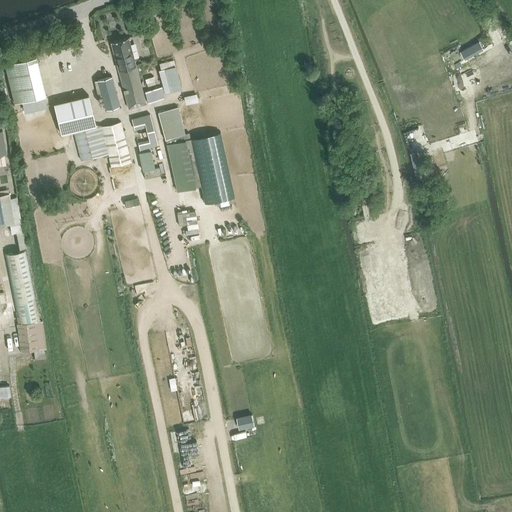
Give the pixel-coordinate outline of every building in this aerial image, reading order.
[(129,108),(146,103),(128,37),(111,42),(129,108)] [(98,79),(106,109),(120,105),(112,76),(98,79)] [(161,87),(145,92),(148,102),(164,97),(161,87)] [(88,95),(53,104),(61,133),(96,125),(88,95)] [(166,138),(185,133),(179,106),(158,111),(165,139),(166,138)] [(149,114),(132,119),(135,130),(146,127),(149,139),(138,142),(140,152),(151,149),(152,149),(151,147),(158,145),(149,114)] [(121,121),(102,126),(109,153),(112,166),(131,161),(121,121)] [(80,130),(74,131),(81,160),(109,153),(102,126),(101,124),(97,126),(80,130)] [(166,138),(177,190),(201,185),(191,138),(190,132),(185,133),(166,138)] [(234,196),(220,132),(191,138),(201,185),(205,202),(234,196)] [(140,152),(139,152),(143,170),(144,170),(149,169),(154,168),(155,168),(151,149),(140,152)] [(423,169),(415,171),(418,182),(426,180),(423,169)] [(10,197),(9,192),(0,193),(0,224),(10,223),(11,232),(23,230),(17,196),(10,197)] [(39,318),(38,318),(26,249),(6,252),(19,321),(22,321),(23,322),(18,323),(20,350),(34,349),(35,359),(46,357),(45,348),(46,348),(43,320),(41,320),(41,318),(39,319),(39,318)] [(10,385),(0,385),(0,395),(11,395),(10,385)] [(239,428),(255,425),(253,414),(237,417),(239,428)]
